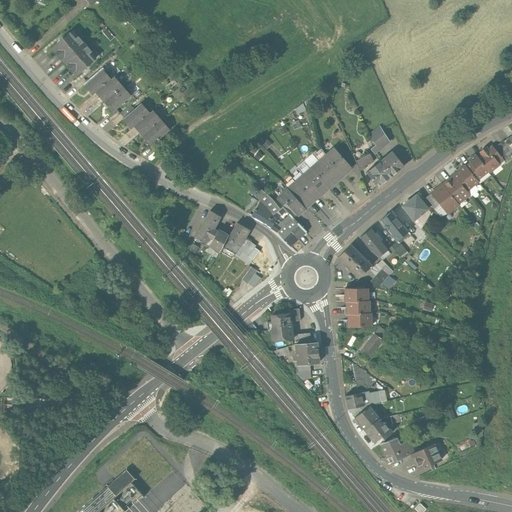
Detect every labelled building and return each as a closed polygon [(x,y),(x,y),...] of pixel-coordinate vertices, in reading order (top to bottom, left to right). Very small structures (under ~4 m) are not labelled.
[(70,32),(63,38),(63,37),(57,42),(58,43),(53,47),(60,55),(61,54),(66,60),(84,43),(78,36),(75,38),(70,32)] [(84,43),(66,60),(71,66),(70,67),(76,74),(81,69),(83,70),(88,66),(87,64),(93,59),(88,53),(91,50),(84,43)] [(88,82),(85,84),(93,94),(96,91),(110,79),(102,70),(88,82)] [(110,79),(96,91),(105,101),(122,86),(113,76),(110,79)] [(84,77),(75,85),(79,90),(85,84),(88,82),(84,77)] [(122,86),(105,101),(114,111),(116,108),(130,96),(122,86)] [(93,94),(87,99),(91,104),(100,96),(96,91),(93,94)] [(124,117),(124,118),(132,127),(135,125),(149,113),(141,103),(124,117)] [(114,111),(108,116),(111,120),(120,113),(116,108),(114,111)] [(149,113),(135,125),(143,134),(160,120),(152,110),(149,113)] [(120,113),(111,120),(115,125),(124,118),(124,117),(120,113)] [(160,120),(143,134),(152,144),(159,138),(169,130),(160,120)] [(132,127),(125,133),(129,137),(138,129),(135,125),(132,127)] [(380,126),(370,134),(372,140),(375,144),(371,148),(374,153),(390,141),(380,126)] [(352,153),(344,137),(333,147),(351,167),(356,162),(355,160),(352,153)] [(511,143),(507,137),(502,140),(509,149),(510,150),(511,148),(511,143)] [(152,144),(150,146),(154,151),(163,143),(159,138),(152,144)] [(502,140),(497,143),(505,153),(509,149),(502,140)] [(497,143),(493,147),(500,156),(504,161),(509,157),(505,153),(497,143)] [(491,145),(487,148),(485,146),(479,151),(481,153),(486,159),(482,163),(488,171),(489,172),(499,164),(495,160),(500,156),(493,147),(491,145)] [(351,167),(333,147),(325,154),(342,175),(351,167)] [(393,151),(379,161),(390,176),(403,165),(393,151)] [(370,153),(355,160),(356,162),(359,169),(374,161),(370,153)] [(477,157),(475,154),(468,160),(469,162),(474,169),(470,172),(476,179),(488,171),(482,163),(486,159),(481,153),(477,157)] [(342,175),(325,154),(318,161),(335,181),(342,175)] [(335,181),(318,161),(310,167),(327,188),(335,181)] [(379,161),(366,172),(377,186),(390,176),(379,161)] [(464,179),(460,183),(466,190),(477,181),(476,179),(470,172),(474,169),(469,162),(465,166),(464,165),(457,171),(459,173),(464,179)] [(327,188),(310,167),(302,174),(320,194),(327,188)] [(459,173),(450,180),(449,179),(442,184),(456,202),(468,193),(466,190),(460,183),(464,179),(459,173)] [(320,194),(302,174),(294,181),(312,201),(320,194)] [(372,190),(365,179),(363,181),(367,194),(372,190)] [(312,201),(294,181),(287,188),(304,208),(312,201)] [(442,184),(430,193),(438,203),(446,213),(458,204),(456,202),(442,184)] [(304,208),(287,188),(279,194),(287,203),(297,214),(304,208)] [(272,199),(265,192),(261,197),(259,196),(258,198),(262,202),(264,204),(265,205),(272,199)] [(430,193),(425,197),(434,208),(438,205),(438,203),(430,193)] [(426,208),(416,195),(402,205),(413,219),(426,208)] [(257,201),(252,197),(248,204),(253,207),(257,201)] [(279,209),(272,199),(265,205),(272,215),(279,209)] [(264,204),(262,202),(257,209),(256,208),(251,216),(270,228),(274,222),(276,219),(272,215),(265,205),(264,204)] [(297,214),(287,203),(282,207),(289,214),(292,218),(297,214)] [(197,235),(195,238),(205,243),(209,238),(212,240),(217,230),(218,231),(218,230),(214,228),(220,216),(210,210),(197,235)] [(402,224),(391,211),(380,220),(391,233),(397,228),(405,237),(409,234),(402,225),(402,224)] [(292,218),(289,214),(281,221),(298,238),(305,232),(292,218)] [(276,232),(281,237),(289,246),(298,238),(281,221),(277,224),(281,227),(276,232)] [(237,222),(223,247),(235,254),(238,248),(244,236),(248,229),(237,222)] [(277,224),(274,222),(270,228),(276,232),(281,227),(277,224)] [(386,249),(370,228),(359,236),(371,251),(372,250),(378,256),(386,249)] [(218,231),(217,230),(212,240),(209,245),(219,251),(227,237),(226,237),(228,235),(221,231),(221,232),(218,231)] [(256,244),(244,236),(238,248),(235,254),(236,255),(248,264),(252,259),(251,259),(257,251),(253,248),(256,244)] [(399,239),(393,243),(400,254),(406,250),(399,239)] [(350,245),(337,257),(345,266),(349,270),(357,278),(371,265),(350,245)] [(389,272),(393,269),(381,258),(370,268),(376,274),(370,280),(376,286),(383,279),(389,285),(396,279),(389,272)] [(248,270),(241,279),(247,284),(254,274),(248,270)] [(367,287),(344,288),(345,301),(346,301),(367,300),(367,287)] [(367,300),(346,301),(346,313),(348,313),(369,313),(369,312),(368,300),(367,300)] [(299,308),(288,309),(288,313),(289,312),(290,321),(300,320),(299,308)] [(288,313),(272,315),(274,328),(271,329),(272,340),(291,338),(293,338),(292,333),(290,321),(289,312),(288,313)] [(369,313),(348,313),(348,326),(370,326),(370,312),(369,312),(369,313)] [(379,327),(357,354),(366,360),(371,364),(382,350),(376,346),(381,339),(385,332),(379,327)] [(310,331),(292,333),(293,338),(291,338),(292,345),(296,344),(311,342),(310,331)] [(311,342),(296,344),(296,352),(293,355),(294,361),(297,360),(298,365),(309,364),(318,363),(316,342),(311,342)] [(309,364),(298,365),(299,375),(302,378),(310,377),(309,364)] [(361,391),(344,395),(347,408),(364,404),(362,399),(361,391)] [(374,394),(368,395),(369,397),(362,399),(364,404),(370,403),(370,401),(375,400),(374,394)] [(378,418),(368,405),(354,416),(363,428),(378,418)] [(378,418),(363,428),(373,441),(380,436),(382,438),(391,431),(383,421),(382,423),(378,418)] [(396,437),(379,443),(386,457),(391,454),(394,460),(411,452),(413,451),(408,439),(399,443),(396,437)] [(413,451),(411,452),(419,469),(429,465),(433,463),(433,462),(441,459),(441,458),(433,441),(413,451)] [(441,459),(433,462),(433,463),(429,465),(431,469),(447,462),(445,456),(441,458),(441,459)] [(98,511),(135,479),(127,470),(79,511),(98,511)] [(419,502),(414,507),(418,511),(421,511),(425,508),(419,502)]
